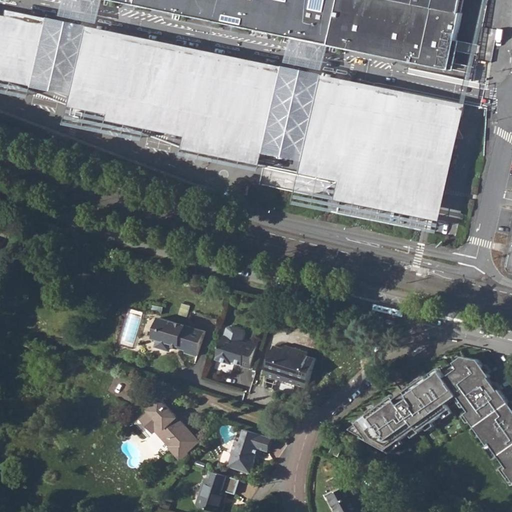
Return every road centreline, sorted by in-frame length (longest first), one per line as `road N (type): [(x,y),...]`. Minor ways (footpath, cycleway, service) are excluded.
road 1 (secondary): [(426,313),(236,269),(0,187)]
road 2 (residential): [(472,267),(259,216),(239,203),(222,175)]
road 3 (residential): [(315,423),(426,313)]
road 4 (residential): [(511,130),(472,267)]
